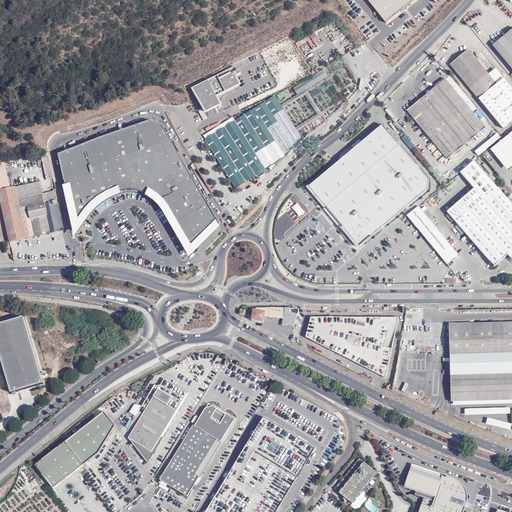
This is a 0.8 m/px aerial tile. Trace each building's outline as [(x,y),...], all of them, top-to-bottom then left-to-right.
[(367,0),(386,23),(414,0),(367,0)] [(511,70),(511,30),(493,46),(511,70)] [(511,119),(511,88),(504,79),(497,84),(489,75),(469,50),(450,66),(461,80),(501,128),(511,119)] [(237,71),(235,67),(208,81),(217,98),(241,85),(236,77),(241,74),(239,70),(237,71)] [(497,84),(504,79),(496,69),(489,75),(497,84)] [(257,181),(267,174),(266,171),(275,165),(285,159),(277,146),(323,117),(307,91),(327,78),(323,72),(294,90),(298,97),(290,101),(284,91),(264,101),(265,103),(255,109),(241,118),(239,114),(233,118),(235,122),(206,140),(235,190),(255,178),(257,181)] [(484,126),(445,80),(407,111),(446,158),(484,126)] [(221,106),(208,81),(192,89),(205,114),(221,106)] [(152,122),(61,155),(76,234),(80,226),(88,217),(100,203),(120,193),(137,191),(151,196),(166,207),(193,253),(222,226),(164,126),(152,122)] [(360,248),(404,211),(428,190),(429,180),(383,125),(362,143),(354,150),(309,187),(360,248)] [(511,131),(490,149),(506,170),(511,165),(511,131)] [(475,152),(478,156),(499,139),(496,135),(475,152)] [(354,150),(362,143),(359,140),(352,147),(354,150)] [(48,178),(54,177),(49,156),(43,157),(48,178)] [(4,161),(0,162),(0,196),(10,240),(64,229),(57,190),(43,193),(40,181),(10,187),(4,161)] [(511,204),(474,161),(460,173),(474,189),(447,212),(494,267),(507,255),(511,260),(511,259),(511,204)] [(459,255),(419,206),(407,216),(447,264),(459,255)] [(282,324),(291,326),(293,315),(294,312),(290,311),(290,308),(257,307),(256,309),(253,309),(251,319),(263,321),(264,315),(283,318),(282,324)] [(0,323),(0,354),(11,392),(43,383),(24,317),(0,323)] [(311,317),(306,337),(380,375),(386,378),(392,350),(399,318),(382,317),(311,317)] [(269,327),(278,331),(280,327),(272,322),(269,327)] [(511,322),(450,324),(450,354),(511,352),(511,322)] [(511,352),(450,354),(451,376),(511,374),(511,352)] [(228,368),(223,364),(208,389),(214,392),(217,386),(228,368)] [(269,381),(253,372),(247,382),(250,384),(254,378),(264,383),(262,388),(263,388),(265,385),(267,386),(269,381)] [(511,374),(451,376),(452,401),(511,399),(511,374)] [(155,385),(126,431),(128,437),(147,463),(189,393),(164,378),(159,386),(155,385)] [(197,391),(202,394),(206,389),(200,385),(197,391)] [(216,440),(220,442),(234,419),(226,414),(224,416),(215,411),(216,409),(211,407),(205,409),(194,427),(192,426),(159,480),(160,480),(167,485),(171,487),(176,490),(187,497),(198,477),(195,475),(216,440)] [(65,442),(82,465),(98,453),(114,426),(103,412),(65,442)] [(276,511),(314,449),(263,418),(206,511),(276,511)] [(487,418),(486,424),(510,430),(511,424),(487,418)] [(221,443),(220,442),(216,440),(195,475),(198,477),(200,478),(221,443)] [(53,488),(82,465),(65,442),(35,466),(53,488)] [(378,473),(360,458),(335,489),(353,503),(358,508),(367,498),(364,496),(365,494),(365,492),(364,491),(366,488),(365,488),(366,487),(367,487),(368,486),(367,485),(370,482),(372,485),(373,483),(375,482),(372,480),(374,477),(375,477),(377,475),(377,474),(378,473)] [(465,489),(461,483),(456,481),(456,479),(447,476),(446,478),(442,476),(442,474),(412,464),(409,470),(409,473),(408,476),(404,486),(417,490),(415,495),(424,498),(422,504),(420,510),(418,511),(463,511),(466,507),(467,502),(467,495),(465,489)] [(167,485),(160,480),(158,482),(160,483),(159,486),(168,491),(169,488),(166,486),(167,485)] [(211,484),(206,481),(198,493),(204,497),(211,484)]
